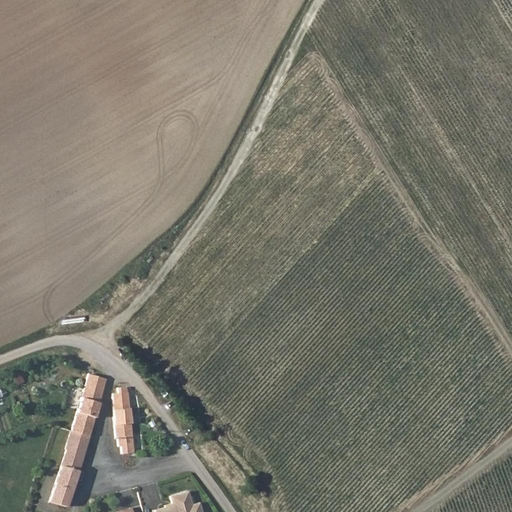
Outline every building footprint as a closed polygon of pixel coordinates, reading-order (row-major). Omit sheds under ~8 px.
[(53,491),(50,502),(67,507),(78,471),(101,395),(88,391),(87,390),(84,400),(81,399),(68,446),(53,491)] [(126,392),(117,393),(111,393),(111,398),(113,419),(117,439),(120,439),(122,448),(125,448),(126,454),(136,453),(128,392),(126,392)] [(190,412),(182,419),(198,438),(206,432),(190,412)] [(231,460),(216,471),(236,493),(249,482),(231,460)] [(78,471),(67,507),(75,507),(85,473),(78,471)] [(146,511),(145,511),(205,511),(203,502),(194,504),(191,491),(170,495),(173,506),(146,511)]
